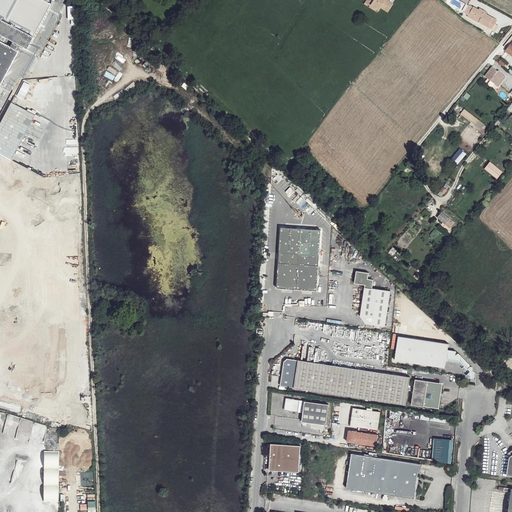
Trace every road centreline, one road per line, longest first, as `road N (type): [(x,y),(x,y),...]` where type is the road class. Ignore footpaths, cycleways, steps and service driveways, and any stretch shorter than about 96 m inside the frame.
road 1 (unclassified): [(511,35),(413,156),(443,199),(494,127)]
road 2 (unclassified): [(255,511),(265,339),(273,323)]
road 3 (residential): [(475,381),(460,511)]
